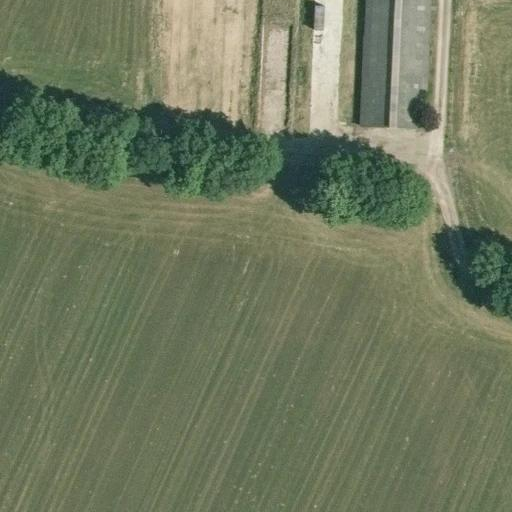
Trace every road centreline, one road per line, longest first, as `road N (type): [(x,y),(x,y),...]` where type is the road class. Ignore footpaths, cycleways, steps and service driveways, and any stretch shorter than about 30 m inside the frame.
road 1 (track): [(511,285),(461,262),(442,176),(444,0)]
road 2 (track): [(475,0),(466,13),(458,143),(443,146)]
